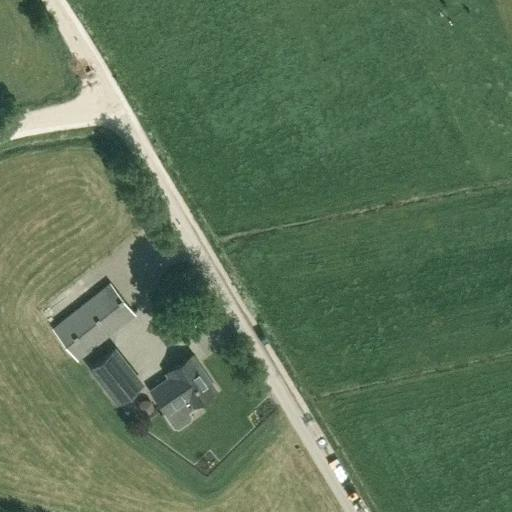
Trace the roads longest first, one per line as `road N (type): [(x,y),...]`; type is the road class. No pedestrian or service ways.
road 1 (unclassified): [(353,511),(111,106)]
road 2 (unknown): [(190,240),(147,296),(146,318),(164,364)]
road 3 (track): [(0,132),(123,100)]
road 4 (track): [(111,106),(48,0)]
